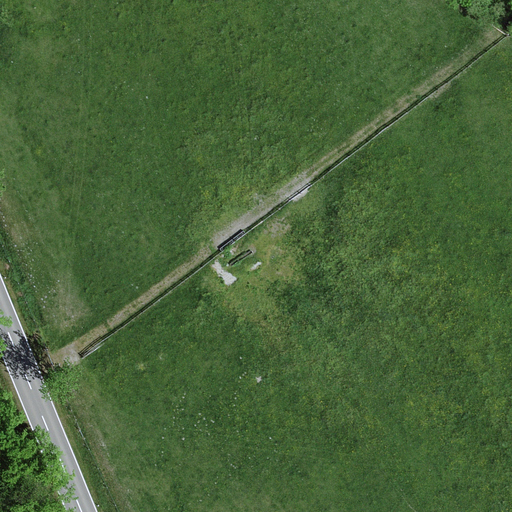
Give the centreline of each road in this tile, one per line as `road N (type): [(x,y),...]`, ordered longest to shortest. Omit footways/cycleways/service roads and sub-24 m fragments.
road 1 (track): [(23,370),(72,353),(511,18)]
road 2 (secondary): [(81,511),(0,311)]
